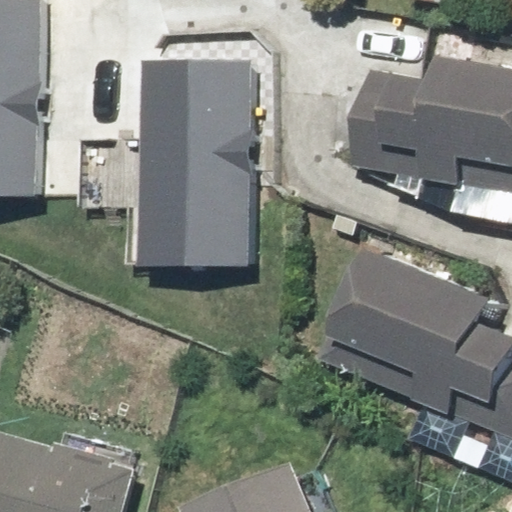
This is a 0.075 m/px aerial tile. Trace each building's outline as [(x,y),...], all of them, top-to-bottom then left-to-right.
[(0,0),(0,192),(65,190),(58,0),(0,0)] [(511,0),(423,0),(422,7),(511,21),(511,0)] [(155,55),(162,256),(269,253),(262,51),(155,55)] [(511,75),(458,67),(455,85),(382,72),(365,175),(511,198),(511,75)] [(337,366),(464,420),(511,441),(511,342),(500,338),(511,309),(511,304),(386,251),(337,366)] [(0,511),(137,511),(147,476),(0,436),(0,511)] [(317,511),(301,470),(193,511),(317,511)]
